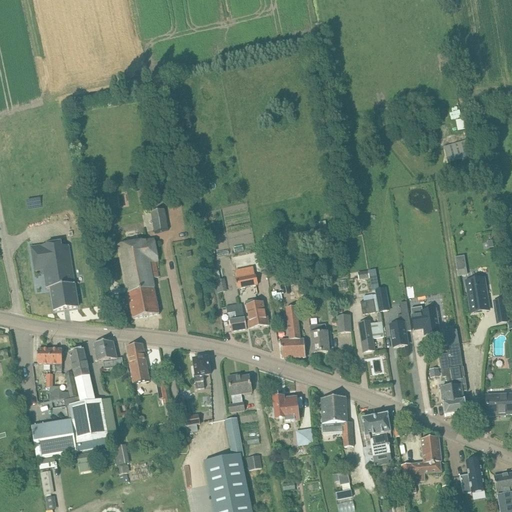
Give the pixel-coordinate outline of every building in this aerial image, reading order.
[(167,212),(152,214),(155,233),(170,230),(167,212)] [(320,231),(295,235),(297,245),(331,240),(330,229),(327,230),(325,223),(319,224),(320,231)] [(159,315),(157,305),(153,280),(158,279),(155,262),(158,262),(154,240),(119,247),(133,320),(159,315)] [(61,243),(31,248),(35,271),(44,270),(47,290),(51,289),(55,311),(78,308),(68,246),(61,247),(61,243)] [(255,277),(237,281),(239,289),(256,285),(255,277)] [(220,283),(216,284),(218,294),(227,292),(225,282),(220,283)] [(413,286),(404,287),(406,299),(414,298),(413,286)] [(464,321),(480,319),(475,287),(465,288),(466,295),(458,296),(460,312),(463,312),(464,321)] [(379,290),(376,291),(380,313),(389,311),(385,289),(379,290)] [(366,302),(361,303),(363,315),(375,313),(375,312),(379,312),(377,300),(371,301),(371,298),(365,298),(366,302)] [(269,326),(267,316),(267,315),(265,315),(263,304),(258,304),(258,300),(246,302),(249,318),(247,318),(249,329),(269,326)] [(494,312),(505,310),(505,308),(504,300),(492,302),(494,310),(494,312)] [(247,330),(245,320),(244,320),(242,305),(226,307),(227,314),(235,313),(235,318),(229,319),(231,332),(247,330)] [(306,358),(305,348),(305,340),(297,340),(296,308),(288,308),(289,340),(281,340),(282,359),(306,358)] [(426,336),(440,334),(436,310),(423,312),(422,308),(411,309),(415,331),(425,329),(426,336)] [(394,348),(408,346),(406,332),(412,331),(409,315),(398,316),(399,324),(391,326),(394,348)] [(352,335),(351,325),(350,318),(337,320),(339,337),(352,335)] [(374,352),(373,342),(370,323),(358,325),(363,353),(374,352)] [(326,326),(311,327),(312,334),(313,344),(313,354),(328,353),(327,341),(330,341),(329,335),(329,333),(327,333),(326,326)] [(123,368),(122,359),(117,359),(113,343),(94,344),(98,362),(103,362),(104,370),(123,368)] [(456,392),(463,391),(466,391),(466,392),(467,392),(463,368),(462,369),(459,344),(446,347),(447,355),(438,357),(442,379),(446,378),(447,385),(447,386),(452,385),(452,384),(453,384),(453,386),(454,386),(455,387),(456,392)] [(149,382),(144,355),(142,345),(126,347),(128,357),(133,385),(149,382)] [(50,365),(50,350),(38,350),(38,365),(50,365)] [(50,350),(50,365),(57,366),(62,366),(62,351),(50,350)] [(81,404),(95,401),(83,350),(69,353),(71,363),(81,404)] [(196,377),(194,377),(196,391),(205,390),(203,377),(210,376),(208,359),(206,359),(206,358),(200,359),(200,360),(194,361),(196,377)] [(431,379),(439,377),(438,369),(429,370),(431,379)] [(78,397),(73,375),(66,376),(70,399),(78,397)] [(230,414),(240,413),(244,412),(243,404),(241,396),(252,394),(249,377),(236,379),(236,376),(228,377),(231,397),(233,406),(229,406),(230,414)] [(166,396),(163,381),(156,382),(159,398),(166,396)] [(447,386),(447,385),(445,386),(445,388),(440,389),(445,417),(466,414),(463,391),(456,392),(455,387),(454,386),(453,386),(453,384),(452,384),(452,385),(447,386)] [(50,388),(50,402),(58,400),(58,392),(56,392),(56,388),(52,388),(50,388)] [(145,409),(155,407),(152,393),(143,395),(145,409)] [(511,395),(500,396),(486,397),(486,400),(487,416),(489,418),(494,417),(496,416),(511,415),(511,395)] [(297,409),(303,408),(302,399),(296,400),(296,399),(283,401),(283,399),(282,399),(282,398),(280,396),(276,397),(275,399),(275,400),(274,400),(275,410),(276,420),(285,419),(286,429),(299,428),(298,421),(297,409)] [(79,398),(64,401),(65,407),(70,406),(81,404),(79,398)] [(321,400),(322,410),(323,434),(343,433),(344,448),(353,448),(352,433),(352,423),(347,423),(346,398),(321,400)] [(110,399),(101,401),(104,418),(107,432),(116,431),(110,399)] [(185,427),(192,426),(200,425),(198,416),(191,418),(187,400),(180,401),(185,427)] [(72,420),(32,428),(37,459),(78,452),(110,447),(108,439),(107,432),(104,418),(101,401),(95,402),(95,401),(81,404),(70,406),(72,420)] [(388,416),(362,421),(364,430),(366,440),(370,439),(370,441),(366,442),(367,449),(371,448),(373,457),(365,459),(366,466),(374,464),(392,461),(387,436),(391,435),(389,426),(388,416)] [(237,419),(235,419),(225,421),(230,450),(231,450),(233,457),(204,462),(206,472),(214,511),(252,511),(241,458),(244,457),(237,419)] [(396,438),(404,437),(401,422),(393,424),(396,438)] [(314,445),(312,430),(296,432),(298,447),(314,445)] [(401,465),(403,475),(407,496),(416,494),(414,483),(433,481),(432,475),(441,474),(440,463),(441,463),(439,448),(438,438),(421,440),(424,464),(412,466),(412,465),(411,465),(411,463),(401,465)] [(125,445),(114,447),(118,467),(130,465),(125,445)] [(91,453),(76,456),(78,464),(93,461),(91,453)] [(259,457),(247,459),(249,471),(261,469),(259,457)] [(463,496),(485,492),(480,460),(466,463),(468,472),(467,472),(468,476),(460,477),(463,496)] [(125,467),(117,469),(119,476),(127,474),(125,467)] [(40,474),(44,496),(54,494),(50,472),(40,474)] [(350,484),(347,473),(330,477),(331,484),(339,482),(340,486),(342,486),(350,484)] [(511,511),(511,474),(493,477),(493,478),(494,478),(499,511),(511,511)] [(350,484),(342,486),(343,492),(351,491),(350,484)] [(450,487),(444,488),(446,500),(452,498),(450,487)] [(353,498),(351,491),(336,495),(337,501),(353,498)] [(57,510),(54,497),(45,499),(47,511),(57,510)] [(336,504),(338,511),(350,511),(348,501),(336,504)]
